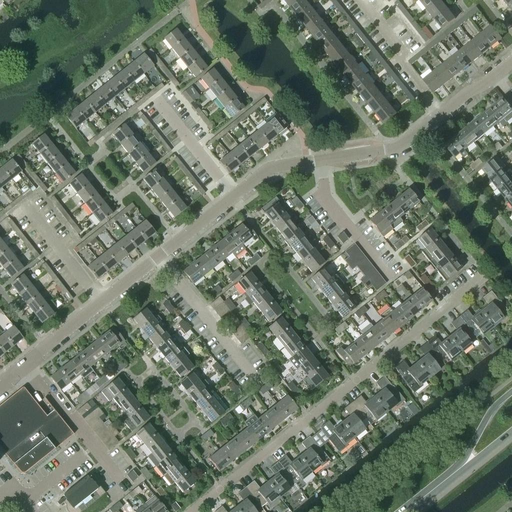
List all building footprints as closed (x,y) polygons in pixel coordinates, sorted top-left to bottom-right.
[(299,0),(290,8),(298,17),(311,7),(305,0),(299,0)] [(418,0),(419,0),(426,10),(438,0),(418,0)] [(438,0),(426,10),(434,19),(447,9),(439,0),(438,0)] [(337,2),(334,5),(339,11),(342,8),(337,2)] [(401,4),(397,7),(402,14),(406,11),(401,4)] [(298,17),(306,27),(319,17),(311,7),(298,17)] [(447,9),(434,19),(442,29),(455,19),(447,9)] [(472,10),(466,15),(469,19),(475,14),(472,10)] [(345,12),(341,15),(346,21),(350,18),(345,12)] [(409,14),(405,17),(410,23),(414,20),(409,14)] [(306,27),(313,37),(326,27),(319,17),(306,27)] [(463,18),(456,23),(459,26),(466,21),(463,18)] [(353,21),(349,24),(354,31),(358,28),(353,21)] [(416,24),(413,27),(418,33),(421,30),(416,24)] [(453,25),(446,31),(449,35),(456,29),(453,25)] [(491,26),(481,34),(491,47),(501,39),(491,26)] [(313,37),(321,47),(334,36),(326,27),(313,37)] [(163,39),(171,49),(183,39),(175,29),(163,39)] [(357,34),(352,38),(360,48),(364,44),(368,41),(360,31),(357,34)] [(424,33),(420,36),(425,42),(429,40),(424,33)] [(443,34),(437,38),(440,42),(446,37),(443,34)] [(481,34),(471,42),(482,55),(491,47),(481,34)] [(321,47),(329,56),(342,46),(334,36),(321,47)] [(171,49),(179,59),(191,49),(183,39),(171,49)] [(368,41),(364,44),(370,50),(373,47),(368,41)] [(434,41),(427,46),(430,50),(437,45),(434,41)] [(471,42),(462,50),(472,62),(482,55),(471,42)] [(329,56),(337,66),(349,56),(342,46),(329,56)] [(150,49),(147,52),(152,59),(156,56),(150,49)] [(179,59),(187,68),(199,59),(191,49),(179,59)] [(424,49),(418,54),(420,57),(427,52),(424,49)] [(462,50),(452,57),(462,70),(472,62),(462,50)] [(376,51),(372,53),(376,59),(377,60),(381,57),(376,51)] [(144,55),(134,63),(143,75),(153,67),(144,55)] [(337,66),(344,76),(357,65),(349,56),(337,66)] [(414,56),(408,62),(411,65),(417,60),(414,56)] [(452,57),(442,65),(453,78),(462,70),(452,57)] [(158,59),(155,62),(160,68),(163,65),(158,59)] [(199,59),(187,68),(195,78),(207,69),(199,59)] [(384,60),(380,63),(385,69),(389,67),(384,60)] [(134,63),(124,70),(134,82),(143,75),(134,63)] [(383,68),(380,63),(373,68),(377,73),(383,68)] [(344,76),(352,85),(365,75),(357,65),(344,76)] [(442,65),(433,73),(443,86),(453,78),(442,65)] [(166,69),(163,72),(168,78),(171,75),(166,69)] [(200,79),(208,89),(220,79),(212,69),(200,79)] [(124,70),(114,78),(124,90),(134,82),(124,70)] [(391,70),(388,73),(391,77),(393,79),(396,76),(391,70)] [(443,86),(433,73),(423,81),(433,94),(443,86)] [(352,85),(360,95),(373,85),(365,75),(352,85)] [(114,78),(105,86),(114,98),(124,90),(114,78)] [(170,81),(175,88),(179,85),(174,79),(170,81)] [(208,89),(216,99),(228,89),(220,79),(208,89)] [(399,80),(395,82),(401,89),(404,86),(399,80)] [(155,89),(158,92),(164,87),(161,84),(155,89)] [(360,95),(368,105),(380,95),(373,85),(360,95)] [(105,86),(95,94),(105,105),(114,98),(105,86)] [(216,99),(224,108),(236,99),(228,89),(216,99)] [(407,89),(403,92),(408,99),(412,96),(407,89)] [(151,92),(145,97),(148,100),(154,95),(151,92)] [(184,92),(181,95),(186,101),(189,98),(184,92)] [(95,94),(85,101),(95,113),(105,105),(95,94)] [(368,105),(375,114),(388,104),(380,95),(368,105)] [(264,98),(257,103),(260,107),(266,102),(264,98)] [(495,102),(492,105),(493,106),(506,122),(511,117),(511,108),(503,98),(496,104),(495,102)] [(141,99),(135,104),(138,108),(144,103),(141,99)] [(236,99),(224,108),(232,118),(244,109),(236,99)] [(85,101),(76,109),(85,121),(95,113),(85,101)] [(192,102),(189,105),(194,111),(197,108),(192,102)] [(388,104),(375,114),(383,124),(396,114),(388,104)] [(490,109),(483,114),(494,127),(499,122),(503,127),(507,123),(506,122),(493,106),(492,105),(489,107),(490,109)] [(253,107),(247,111),(250,114),(256,109),(254,106),(253,107)] [(132,107),(126,112),(129,115),(135,111),(132,107)] [(85,121),(76,109),(66,117),(75,129),(85,121)] [(200,112),(197,114),(201,120),(205,118),(200,112)] [(244,114),(238,119),(241,122),(247,117),(244,114)] [(476,118),(473,121),(474,122),(484,135),(494,127),(483,114),(477,119),(476,118)] [(122,115),(116,120),(119,123),(125,118),(122,115)] [(143,116),(139,118),(144,124),(148,122),(143,116)] [(278,116),(268,124),(277,136),(287,128),(278,116)] [(208,121),(204,124),(209,130),(213,127),(208,121)] [(471,124),(464,130),(474,142),(484,135),(474,122),(473,121),(470,123),(471,124)] [(234,122),(228,126),(231,130),(237,125),(234,122)] [(112,123),(106,128),(109,131),(115,126),(112,123)] [(268,124),(258,131),(267,143),(277,136),(268,124)] [(112,134),(120,144),(132,135),(124,125),(112,134)] [(151,125),(147,128),(152,134),(155,131),(151,125)] [(225,129),(218,134),(221,138),(227,133),(225,129)] [(103,130),(97,135),(99,139),(105,134),(103,130)] [(457,134),(453,136),(465,150),(474,142),(464,130),(457,135),(457,134)] [(258,131),(248,139),(258,151),(267,143),(258,131)] [(31,144),(39,154),(51,145),(43,135),(31,144)] [(120,144),(127,154),(139,144),(132,135),(120,144)] [(158,135),(155,138),(160,144),(163,141),(158,135)] [(451,140),(444,146),(455,158),(460,154),(464,158),(468,154),(465,150),(453,136),(450,139),(451,140)] [(215,137),(209,142),(211,145),(218,140),(215,137)] [(87,143),(86,144),(88,146),(89,147),(94,143),(96,142),(93,138),(92,139),(87,143)] [(248,139),(239,147),(248,159),(258,151),(248,139)] [(498,143),(494,146),(497,151),(502,147),(498,143)] [(127,154),(135,164),(147,154),(139,144),(127,154)] [(39,154),(47,164),(59,155),(51,145),(39,154)] [(166,145),(163,147),(168,154),(171,151),(166,145)] [(497,151),(494,146),(489,150),(493,155),(497,151)] [(239,147),(229,155),(238,167),(248,159),(239,147)] [(147,154),(135,164),(143,173),(155,164),(147,154)] [(18,155),(15,157),(20,164),(23,161),(18,155)] [(47,164),(55,174),(67,164),(59,155),(47,164)] [(238,167),(229,155),(219,163),(228,175),(238,167)] [(497,156),(481,169),(487,176),(486,177),(488,180),(489,179),(502,169),(505,166),(497,156)] [(173,161),(178,167),(182,164),(177,158),(173,161)] [(479,158),(474,162),(478,167),(483,163),(479,158)] [(12,160),(2,168),(11,180),(21,172),(12,160)] [(478,167),(474,162),(469,166),(473,171),(478,167)] [(67,164),(55,174),(63,184),(75,174),(67,164)] [(26,165),(23,167),(28,174),(31,171),(26,165)] [(2,168),(0,169),(0,185),(2,188),(11,180),(2,168)] [(184,168),(181,170),(186,177),(189,174),(184,168)] [(489,179),(488,180),(491,183),(492,182),(497,189),(510,179),(502,169),(489,179)] [(142,179),(150,189),(162,179),(154,170),(142,179)] [(34,174),(30,177),(35,183),(39,181),(34,174)] [(68,184),(76,194),(88,185),(80,175),(68,184)] [(192,177),(189,180),(194,186),(197,184),(192,177)] [(150,189),(158,199),(170,189),(162,179),(150,189)] [(511,181),(510,179),(497,189),(502,196),(501,196),(504,200),(505,199),(511,193),(511,181)] [(42,184),(38,187),(39,187),(43,193),(46,190),(42,184)] [(197,184),(194,186),(202,196),(205,194),(197,184)] [(76,194),(84,204),(96,194),(88,185),(76,194)] [(29,189),(23,194),(26,198),(32,193),(29,189)] [(158,199),(166,208),(178,199),(170,189),(158,199)] [(401,194),(397,196),(409,210),(419,202),(408,189),(401,195),(401,194)] [(84,204),(92,214),(104,204),(96,194),(84,204)] [(395,200),(389,205),(399,218),(409,210),(397,196),(394,199),(395,200)] [(19,197),(13,202),(16,206),(21,201),(22,201),(19,197)] [(52,197),(49,200),(54,206),(57,204),(52,197)] [(266,204),(260,209),(272,224),(285,214),(277,204),(279,202),(275,197),(266,204)] [(291,201),(295,206),(299,202),(296,197),(291,201)] [(178,199),(166,208),(174,218),(186,209),(178,199)] [(299,202),(295,206),(298,211),(303,207),(299,202)] [(126,208),(125,209),(128,212),(134,207),(131,203),(126,208)] [(104,204),(92,214),(100,224),(112,214),(104,204)] [(10,205),(3,210),(6,213),(12,208),(10,205)] [(381,209),(378,212),(392,230),(402,222),(399,218),(389,205),(382,211),(381,209)] [(60,207),(57,210),(62,216),(65,213),(60,207)] [(121,212),(115,216),(118,220),(124,215),(121,211),(121,212)] [(392,230),(378,212),(375,214),(376,216),(369,221),(382,238),(392,230)] [(285,214),(272,224),(280,234),(293,223),(285,214)] [(68,217),(64,220),(69,226),(73,223),(68,217)] [(306,221),(310,225),(315,221),(311,217),(306,221)] [(112,219),(106,224),(108,227),(114,223),(112,219)] [(424,220),(420,224),(424,229),(428,225),(424,220)] [(11,221),(7,223),(12,230),(16,227),(11,221)] [(146,221),(136,229),(145,241),(155,233),(146,221)] [(315,221),(310,225),(314,230),(319,226),(315,221)] [(293,223),(280,234),(285,240),(284,241),(287,244),(300,233),(293,223)] [(424,229),(420,224),(415,228),(419,233),(424,229)] [(234,229),(231,231),(232,233),(242,246),(251,238),(254,241),(257,239),(258,240),(247,225),(244,228),(242,225),(235,230),(234,229)] [(72,229),(77,235),(80,233),(75,227),(72,229)] [(102,227),(96,232),(99,235),(105,230),(102,227)] [(136,229),(126,237),(135,249),(145,241),(136,229)] [(417,239),(425,249),(439,238),(437,235),(435,236),(430,229),(417,239)] [(19,230),(15,233),(20,239),(23,237),(19,230)] [(228,235),(222,240),(232,253),(235,257),(245,249),(242,246),(232,233),(231,231),(228,234),(228,235)] [(300,233),(287,244),(289,247),(290,246),(295,253),(308,243),(300,233)] [(348,239),(342,233),(337,237),(342,244),(348,239)] [(92,235),(86,240),(89,243),(95,238),(92,235)] [(322,240),(326,245),(330,241),(327,236),(322,240)] [(405,236),(400,240),(404,244),(409,241),(405,236)] [(126,237),(116,245),(126,257),(135,249),(126,237)] [(421,252),(429,262),(446,249),(440,242),(442,241),(439,238),(425,249),(421,252)] [(26,240),(23,243),(28,249),(31,246),(26,240)] [(222,240),(212,248),(222,261),(232,253),(222,240)] [(404,244),(400,240),(393,246),(397,250),(404,244)] [(330,241),(326,245),(329,250),(334,246),(330,241)] [(82,242),(76,247),(79,251),(85,246),(82,242)] [(308,243),(295,253),(303,263),(316,253),(308,243)] [(344,252),(348,257),(358,249),(354,244),(344,252)] [(116,245),(106,252),(116,264),(126,257),(116,245)] [(209,251),(202,256),(212,269),(222,261),(212,248),(211,247),(208,250),(209,251)] [(348,257),(349,257),(352,261),(362,253),(358,249),(348,257)] [(429,262),(437,272),(453,258),(446,249),(429,262)] [(0,255),(0,265),(3,269),(15,259),(7,250),(0,255)] [(34,250),(31,253),(36,259),(39,256),(34,250)] [(106,252),(97,260),(106,272),(116,264),(106,252)] [(316,253),(303,263),(311,273),(324,263),(316,253)] [(352,261),(352,262),(356,266),(365,258),(362,253),(352,261)] [(256,254),(251,258),(255,263),(260,259),(256,254)] [(403,259),(407,264),(412,260),(408,255),(403,259)] [(202,256),(193,264),(203,277),(212,269),(202,256)] [(344,261),(348,266),(352,262),(352,261),(349,257),(344,261)] [(453,258),(437,272),(445,282),(461,268),(456,261),(457,260),(455,257),(453,258)] [(255,263),(251,258),(247,262),(251,267),(255,263)] [(356,267),(359,271),(369,263),(365,258),(356,266),(356,267)] [(15,259),(3,269),(11,279),(23,269),(15,259)] [(106,272),(97,260),(87,268),(96,280),(106,272)] [(412,260),(407,264),(411,268),(415,265),(412,260)] [(351,270),(356,267),(356,266),(352,262),(348,266),(351,270)] [(45,263),(41,266),(46,272),(50,270),(45,263)] [(189,266),(182,272),(193,285),(203,277),(193,264),(192,263),(188,265),(189,266)] [(361,273),(364,277),(365,277),(375,269),(371,265),(361,273)] [(323,268),(311,279),(316,285),(315,286),(317,290),(331,278),(323,268)] [(365,277),(368,281),(368,282),(378,274),(375,269),(365,277)] [(237,270),(232,274),(236,278),(241,275),(237,270)] [(52,273),(49,276),(54,282),(57,279),(52,273)] [(250,273),(237,283),(245,293),(259,282),(256,278),(255,279),(250,273)] [(236,278),(232,274),(227,277),(231,282),(236,278)] [(372,286),(382,278),(378,274),(368,282),(372,286)] [(10,285),(18,294),(30,285),(22,275),(10,285)] [(331,278),(317,290),(320,293),(321,292),(326,298),(339,288),(343,285),(335,275),(331,278)] [(402,275),(398,279),(402,284),(406,280),(402,275)] [(419,278),(423,283),(427,279),(424,275),(419,278)] [(359,280),(363,285),(368,281),(365,277),(364,277),(359,280)] [(382,278),(372,286),(376,291),(386,283),(382,278)] [(402,284),(398,279),(393,283),(397,288),(402,284)] [(427,279),(423,283),(426,288),(431,293),(435,289),(431,284),(427,279)] [(367,290),(372,286),(368,282),(368,281),(363,285),(367,290)] [(248,296),(244,300),(249,306),(253,303),(265,292),(260,286),(261,285),(259,282),(245,293),(248,296)] [(60,283),(57,286),(61,292),(65,289),(60,283)] [(18,294),(26,304),(38,295),(30,285),(18,294)] [(217,285),(212,289),(216,294),(221,290),(217,285)] [(339,288),(326,298),(332,305),(330,306),(333,309),(334,308),(347,298),(339,288)] [(422,288),(411,296),(423,310),(426,308),(425,307),(432,301),(422,288)] [(216,294),(212,289),(208,293),(212,298),(216,294)] [(383,291),(378,295),(382,299),(387,296),(383,291)] [(488,306),(481,312),(493,327),(508,315),(511,319),(511,318),(491,291),(482,298),(488,306)] [(265,292),(253,303),(260,312),(273,302),(265,292)] [(68,293),(64,295),(69,302),(70,301),(73,299),(68,293)] [(26,304),(34,314),(46,304),(38,295),(26,304)] [(382,299),(378,295),(373,298),(377,303),(382,299)] [(411,296),(402,304),(412,317),(419,312),(420,313),(423,310),(411,296)] [(209,305),(213,310),(223,302),(219,297),(209,305)] [(334,308),(333,309),(335,312),(337,311),(342,318),(355,308),(347,298),(334,308)] [(223,302),(226,306),(227,307),(231,303),(228,299),(223,302)] [(162,305),(166,309),(170,306),(166,301),(162,305)] [(213,310),(216,314),(226,306),(223,302),(213,310)] [(273,302),(260,312),(268,322),(281,312),(273,302)] [(227,307),(230,311),(231,312),(235,308),(231,303),(227,307)] [(46,304),(34,314),(41,324),(53,314),(46,304)] [(402,304),(392,312),(402,325),(412,317),(402,304)] [(170,306),(166,309),(169,314),(174,310),(170,306)] [(216,314),(220,319),(230,311),(227,307),(226,306),(216,314)] [(363,306),(359,310),(362,315),(367,311),(363,306)] [(389,308),(379,316),(382,320),(392,333),(402,325),(392,312),(389,308)] [(145,309),(133,319),(141,329),(153,319),(145,309)] [(362,315),(359,310),(354,314),(358,319),(362,315)] [(467,310),(459,317),(472,334),(474,336),(479,332),(482,336),(493,327),(481,312),(473,318),(467,310)] [(230,311),(220,319),(224,323),(234,315),(231,312),(230,311)] [(141,329),(139,330),(142,333),(143,332),(148,339),(161,329),(165,325),(157,316),(153,319),(141,329)] [(457,331),(449,338),(461,353),(471,344),(466,338),(472,334),(459,317),(450,324),(457,331)] [(226,326),(229,330),(239,323),(239,322),(235,318),(226,326)] [(243,318),(239,322),(239,323),(242,327),(247,323),(243,318)] [(280,318),(268,328),(276,338),(289,328),(290,327),(287,324),(286,325),(280,318)] [(177,324),(181,329),(186,325),(182,320),(177,324)] [(382,320),(372,328),(383,340),(392,333),(382,320)] [(344,322),(339,326),(343,331),(348,327),(344,322)] [(229,330),(233,335),(243,327),(242,327),(239,323),(229,330)] [(242,327),(243,327),(246,331),(251,328),(247,323),(242,327)] [(365,328),(360,332),(363,335),(373,348),(380,343),(380,344),(384,342),(383,340),(372,328),(370,324),(365,328)] [(186,325),(181,329),(185,334),(190,330),(186,325)] [(343,331),(339,326),(334,330),(338,334),(343,331)] [(13,327),(3,335),(13,347),(23,339),(13,327)] [(233,335),(237,339),(246,332),(246,331),(243,327),(233,335)] [(289,328),(276,338),(284,348),(296,338),(292,332),(293,331),(290,327),(289,328)] [(109,331),(99,339),(109,352),(119,344),(120,345),(124,341),(114,328),(110,332),(109,331)] [(161,329),(148,339),(156,348),(169,338),(161,329)] [(246,332),(237,339),(240,344),(250,336),(246,332)] [(3,335),(0,337),(0,350),(3,355),(13,347),(3,335)] [(156,348),(155,349),(158,352),(159,351),(164,358),(177,348),(181,345),(173,335),(169,338),(156,348)] [(363,335),(353,343),(363,356),(373,348),(363,335)] [(435,336),(427,342),(440,359),(445,355),(450,361),(461,353),(449,338),(441,344),(435,336)] [(296,338),(284,348),(291,358),(304,347),(296,338)] [(99,339),(89,347),(99,360),(109,352),(99,339)] [(193,343),(197,348),(202,344),(198,340),(193,343)] [(425,357),(417,363),(429,378),(439,370),(434,363),(440,359),(427,342),(418,349),(425,357)] [(255,347),(259,352),(264,348),(260,343),(255,347)] [(340,348),(336,352),(345,364),(350,360),(353,364),(360,358),(361,360),(364,357),(363,356),(353,343),(343,351),(340,348)] [(202,344),(197,348),(201,353),(205,349),(202,344)] [(177,348),(164,358),(172,368),(185,358),(189,355),(181,345),(177,348)] [(78,353),(79,355),(90,367),(99,360),(89,347),(83,352),(82,351),(78,353)] [(291,358),(288,360),(296,370),(299,367),(312,357),(304,347),(291,358)] [(264,348),(259,352),(263,356),(268,352),(264,348)] [(76,357),(70,362),(80,375),(83,379),(93,371),(90,367),(79,355),(78,353),(75,356),(76,357)] [(312,357),(299,367),(307,377),(320,367),(312,357)] [(185,358),(172,368),(180,378),(193,368),(185,358)] [(124,360),(119,364),(123,369),(127,365),(124,360)] [(429,378),(417,363),(409,369),(403,361),(395,368),(416,395),(413,391),(429,378)] [(70,362),(60,370),(70,383),(80,375),(70,362)] [(212,367),(215,371),(220,367),(216,363),(212,367)] [(270,366),(274,371),(279,367),(275,363),(270,366)] [(123,369),(119,364),(114,368),(118,373),(123,369)] [(307,377),(302,381),(310,391),(328,377),(322,370),(323,369),(321,366),(320,367),(307,377)] [(220,367),(215,371),(219,376),(224,372),(220,367)] [(279,367),(274,371),(278,376),(283,372),(279,367)] [(70,383),(60,370),(50,378),(60,391),(70,383)] [(192,373),(179,384),(187,393),(200,383),(192,373)] [(104,376),(99,380),(103,385),(108,381),(104,376)] [(382,391),(374,397),(386,413),(402,400),(405,404),(405,403),(384,377),(376,383),(382,391)] [(104,389),(100,392),(108,402),(112,399),(125,389),(126,388),(124,385),(122,386),(117,379),(104,389)] [(99,380),(95,384),(99,388),(103,385),(99,380)] [(187,393),(186,394),(189,398),(190,397),(195,403),(212,390),(204,380),(200,383),(187,393)] [(227,386),(231,391),(236,387),(232,382),(227,386)] [(286,386),(290,391),(295,387),(291,382),(286,386)] [(268,383),(263,386),(267,391),(271,388),(268,383)] [(267,391),(263,386),(258,390),(262,395),(267,391)] [(236,387),(231,391),(235,395),(240,392),(236,387)] [(295,387),(290,391),(294,395),(299,391),(295,387)] [(0,449),(20,473),(20,474),(21,474),(22,474),(23,474),(24,474),(25,474),(25,473),(73,435),(40,394),(53,411),(46,416),(24,389),(23,388),(22,388),(22,389),(0,405),(0,449)] [(125,389),(112,399),(120,409),(133,398),(127,392),(129,391),(126,388),(125,389)] [(212,390),(195,403),(200,410),(199,411),(202,414),(203,413),(216,403),(220,400),(212,390)] [(85,392),(80,395),(84,400),(88,396),(85,392)] [(80,395),(75,399),(79,404),(84,400),(80,395)] [(287,396),(277,404),(287,417),(297,409),(287,396)] [(360,396),(352,402),(365,419),(370,425),(376,421),(386,413),(374,397),(366,404),(360,396)] [(133,398),(120,409),(128,418),(142,407),(139,404),(138,405),(133,398)] [(248,398),(243,402),(247,407),(252,403),(248,398)] [(203,413),(202,414),(204,417),(205,416),(211,423),(224,413),(228,410),(220,400),(216,403),(203,413)] [(247,407),(243,402),(239,406),(242,411),(247,407)] [(350,417),(342,423),(354,438),(365,430),(360,423),(365,419),(352,402),(344,409),(350,417)] [(86,403),(76,411),(80,416),(90,408),(86,403)] [(277,404),(267,412),(277,425),(284,419),(285,420),(288,418),(287,417),(277,404)] [(91,408),(91,409),(94,412),(94,413),(99,410),(95,405),(91,408)] [(123,422),(131,432),(136,428),(149,418),(143,411),(144,410),(142,407),(128,418),(123,422)] [(90,408),(80,416),(84,420),(94,412),(91,409),(91,408),(90,408)] [(99,410),(94,413),(97,417),(98,418),(103,414),(99,410)] [(94,412),(84,420),(87,425),(97,417),(94,413),(94,412)] [(267,412),(257,420),(267,432),(268,434),(272,431),(271,430),(277,425),(267,412)] [(229,414),(224,418),(228,423),(232,419),(229,414)] [(254,415),(244,423),(248,427),(258,440),(264,435),(265,436),(268,434),(267,432),(257,420),(254,415)] [(97,417),(87,425),(91,430),(101,422),(98,418),(97,417)] [(228,423),(224,418),(219,422),(223,427),(228,423)] [(328,421),(320,428),(341,455),(338,451),(354,438),(342,423),(334,429),(328,421)] [(93,432),(97,437),(107,429),(106,428),(103,424),(93,432)] [(111,424),(106,428),(107,429),(110,433),(115,429),(111,424)] [(135,434),(143,444),(156,434),(148,424),(135,434)] [(248,427),(238,435),(248,448),(258,440),(248,427)] [(97,437),(101,441),(111,433),(110,433),(107,429),(97,437)] [(110,433),(111,433),(114,437),(118,434),(115,429),(110,433)] [(209,430),(204,433),(208,438),(213,435),(209,430)] [(101,441),(104,446),(114,438),(114,437),(111,433),(101,441)] [(208,438),(204,433),(200,437),(204,442),(208,438)] [(143,444),(151,454),(164,444),(156,434),(143,444)] [(238,435),(228,443),(238,456),(248,448),(238,435)] [(307,451),(299,457),(311,472),(327,460),(330,464),(330,463),(309,437),(301,443),(307,451)] [(114,438),(104,446),(108,450),(118,442),(114,438)] [(228,443),(218,451),(228,464),(229,465),(233,462),(232,461),(238,456),(228,443)] [(147,457),(155,467),(173,452),(170,449),(169,450),(164,444),(151,454),(147,457)] [(124,452),(127,457),(132,453),(128,448),(124,452)] [(218,451),(208,459),(218,472),(225,466),(226,467),(229,465),(228,464),(218,451)] [(155,467),(163,476),(179,463),(174,456),(175,456),(173,452),(155,467)] [(132,453),(127,457),(131,461),(136,458),(132,453)] [(285,456),(277,462),(290,479),(294,484),(298,489),(304,485),(301,481),(311,472),(299,457),(291,463),(285,456)] [(275,477),(267,483),(279,498),(290,490),(289,488),(294,484),(290,479),(277,462),(269,469),(275,477)] [(171,486),(174,483),(188,472),(186,469),(185,470),(179,463),(163,476),(171,486)] [(139,471),(143,476),(148,472),(144,468),(139,471)] [(138,478),(132,471),(126,476),(132,482),(138,478)] [(148,472),(143,476),(147,481),(152,477),(148,472)] [(188,472),(174,483),(182,493),(195,483),(190,476),(191,475),(188,472)] [(89,474),(62,496),(64,497),(56,503),(59,506),(63,502),(66,506),(66,507),(66,509),(66,511),(67,511),(81,511),(105,493),(89,474)] [(253,481),(245,488),(258,504),(261,508),(266,503),(269,506),(279,498),(267,483),(260,489),(253,481)] [(138,487),(133,490),(137,495),(141,491),(138,487)] [(155,491),(159,496),(164,492),(160,487),(155,491)] [(243,502),(235,508),(238,511),(255,511),(253,509),(258,504),(245,488),(237,494),(243,502)] [(137,495),(133,490),(128,494),(132,499),(137,495)] [(164,492),(159,496),(163,500),(167,496),(164,492)] [(166,511),(157,500),(147,508),(150,511),(166,511)] [(118,502),(114,506),(117,511),(122,507),(118,502)] [(174,511),(175,511),(180,509),(175,503),(170,506),(174,511)]
